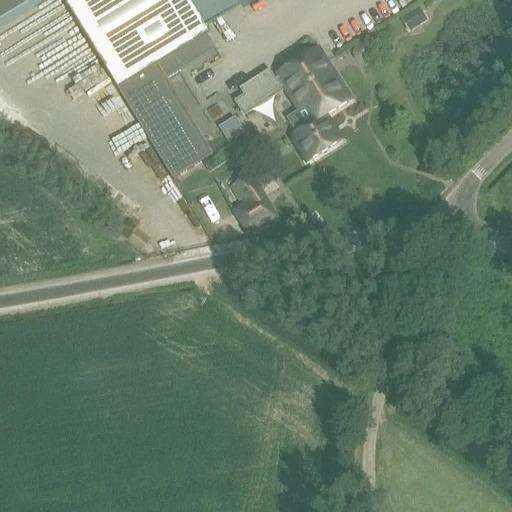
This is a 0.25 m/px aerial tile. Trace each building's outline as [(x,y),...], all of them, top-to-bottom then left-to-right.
[(0,0),(0,27),(47,0),(0,0)] [(211,38),(187,0),(64,0),(110,74),(123,66),(133,82),(161,66),(205,42),(211,38)] [(233,0),(241,13),(262,0),(233,0)] [(161,66),(169,80),(179,74),(212,54),(205,42),(161,66)] [(319,51),(303,60),(318,84),(309,90),(317,103),(326,117),(351,102),(319,51)] [(246,97),(237,103),(245,116),(254,110),(284,91),(282,89),(286,87),(302,112),(296,116),(304,130),(293,136),(310,162),(342,142),(326,117),(317,103),(309,90),(318,84),(303,60),(300,62),(279,75),(281,78),(277,80),(270,70),(241,88),(246,97)] [(110,74),(109,74),(172,178),(174,180),(225,149),(179,74),(169,80),(161,66),(133,83),(133,82),(123,66),(110,74)] [(56,96),(83,142),(95,135),(89,125),(97,120),(76,84),(56,96)] [(221,130),(231,146),(246,137),(237,121),(221,130)] [(147,159),(137,166),(146,177),(156,170),(147,159)] [(232,189),(242,205),(251,219),(270,207),(251,177),(232,189)] [(381,347),(374,343),(370,349),(378,353),(381,347)]
